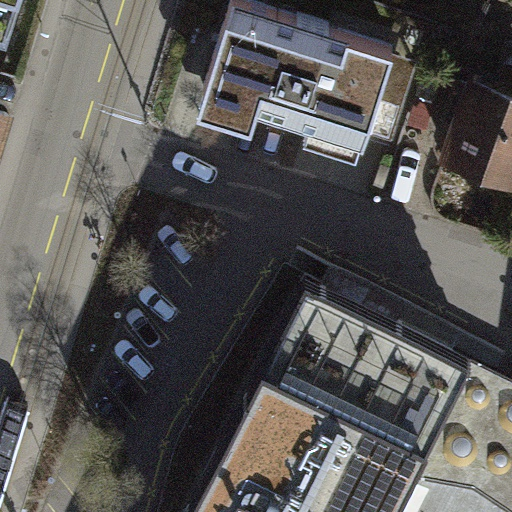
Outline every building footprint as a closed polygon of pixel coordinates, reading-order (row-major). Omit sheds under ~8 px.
[(24,0),(0,0),(0,43),(9,47),(24,0)] [(364,120),(390,46),(257,0),(231,0),(197,97),(251,116),(262,85),(364,120)] [(511,79),(476,66),(446,150),(511,173),(511,79)] [(0,164),(19,101),(0,95),(0,164)] [(390,511),(409,473),(472,356),(287,261),(178,436),(157,511),(390,511)] [(511,375),(472,356),(409,473),(473,483),(511,509),(511,375)]
